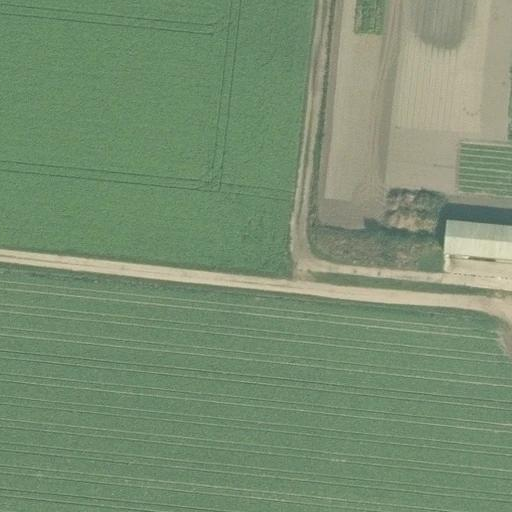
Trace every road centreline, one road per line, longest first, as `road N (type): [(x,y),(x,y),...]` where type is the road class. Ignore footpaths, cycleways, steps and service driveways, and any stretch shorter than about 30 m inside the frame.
road 1 (track): [(0,259),(479,309),(511,322)]
road 2 (track): [(324,0),(292,266),(511,280)]
